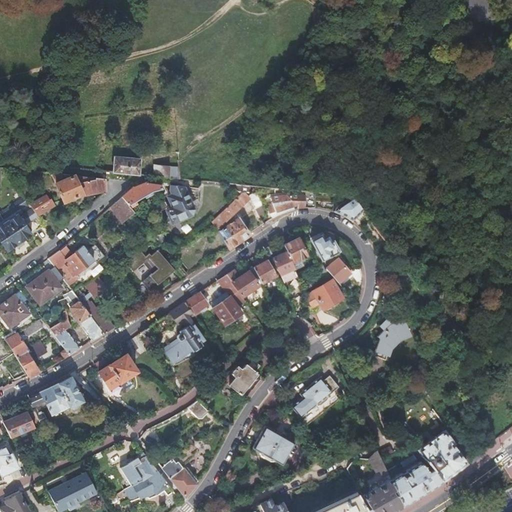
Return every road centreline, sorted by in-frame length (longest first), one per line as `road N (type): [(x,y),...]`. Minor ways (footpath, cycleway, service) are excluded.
road 1 (residential): [(311,350),(345,330),(369,282),(361,252),(342,230),(316,218),(292,219),(68,366),(0,396)]
road 2 (residential): [(0,492),(190,398),(273,316),(296,324),(311,350)]
road 3 (track): [(312,0),(312,33),(277,81),(176,157),(143,163),(141,174),(120,183)]
road 4 (residential): [(185,511),(269,381),(311,350)]
road 5 (residential): [(0,282),(120,183)]
